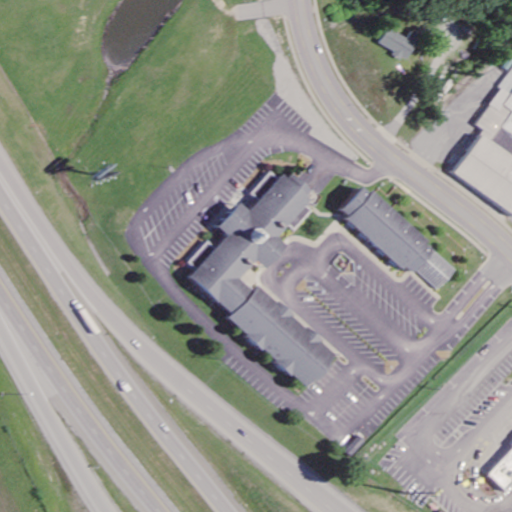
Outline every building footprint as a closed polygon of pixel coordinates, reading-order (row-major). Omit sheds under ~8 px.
[(406,40),(387,29),(378,46),(406,62),(419,38),(409,33),(406,40)] [(460,179),(511,217),(511,80),(504,92),(507,94),(481,129),(488,135),(487,142),(460,179)] [(340,364),(312,396),(297,383),(235,326),(238,323),(225,311),(195,284),(232,245),(223,235),(244,211),(254,220),(287,183),(291,188),(296,183),(313,198),(308,204),(313,208),(295,232),(290,228),(277,244),(291,255),(281,267),(272,277),(261,267),(245,287),(259,300),(264,294),(280,309),(284,310),(310,337),(312,335),(327,349),(326,351),(340,364)] [(346,218),(368,196),(374,202),(376,200),(414,233),(422,240),(430,252),(437,260),(429,273),(418,281),(411,274),(407,278),(346,218)] [(511,493),(509,497),(491,480),(511,458),(511,493)]
